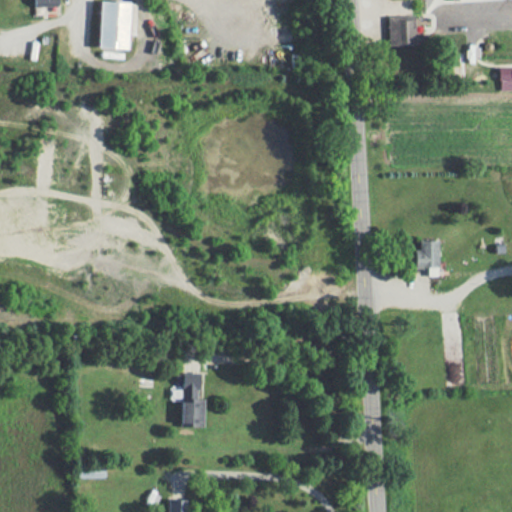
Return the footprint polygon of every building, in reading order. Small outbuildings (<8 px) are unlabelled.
[(54,0),(31,0),(32,13),(41,13),(41,5),(55,5),(54,0)] [(125,48),(127,1),(97,0),(96,47),(125,48)] [(412,14),(385,15),(386,45),(421,44),(420,33),(413,33),(412,14)] [(511,89),(511,65),(498,66),(498,89),(511,89)] [(436,239),(417,239),(417,248),(413,248),(413,267),(426,267),(425,274),(436,275),(436,239)] [(179,422),(187,422),(187,426),(202,426),(202,397),(197,397),(197,372),(180,372),(179,422)] [(183,511),(183,498),(166,498),(166,511),(183,511)]
